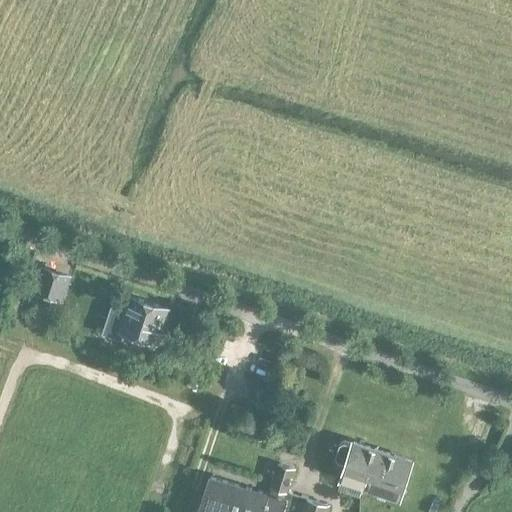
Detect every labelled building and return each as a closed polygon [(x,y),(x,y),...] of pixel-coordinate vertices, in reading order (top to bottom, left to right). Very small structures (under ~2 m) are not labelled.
[(72,272),(40,262),(31,288),(63,299),(72,272)] [(121,327),(155,338),(165,306),(132,295),(121,327)] [(25,322),(44,329),(51,309),(33,303),(25,322)] [(344,441),(341,443),(337,455),(339,460),(346,462),(341,477),(363,484),(369,466),(384,471),(390,452),(353,440),(352,444),(344,441)] [(384,471),(369,466),(363,484),(400,496),(411,459),(390,452),(384,471)] [(197,511),(280,511),(288,489),(295,466),(292,465),(279,461),(269,494),(209,474),(197,511)] [(288,489),(280,511),(326,511),(330,502),(288,489)]
